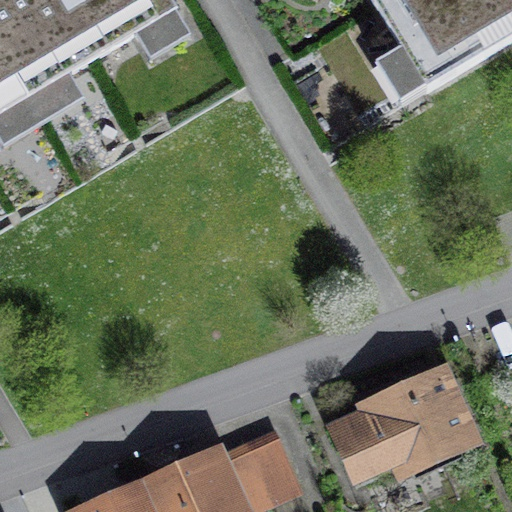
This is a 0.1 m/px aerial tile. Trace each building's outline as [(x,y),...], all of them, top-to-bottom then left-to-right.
[(0,0),(0,64),(35,125),(80,98),(66,73),(134,35),(148,60),(185,38),(162,0),(0,0)] [(511,0),(338,0),(339,1),(339,0),(372,0),(404,54),(378,70),(400,106),(511,39),(511,0)] [(0,144),(35,125),(0,64),(0,144)] [(348,419),(313,434),(339,491),(381,473),(388,489),(469,454),(434,373),(345,412),(348,419)] [(218,469),(236,511),(274,511),(299,501),(274,445),(218,469)] [(236,511),(218,469),(209,450),(131,484),(143,511),(236,511)] [(143,511),(131,484),(68,511),(143,511)]
